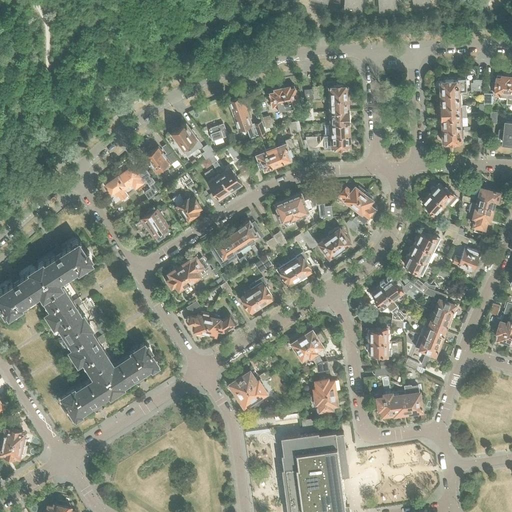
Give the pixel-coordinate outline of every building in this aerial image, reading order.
[(313,0),(328,3),(328,0),(344,0),(344,10),(362,11),(362,0),(378,0),(379,12),(397,10),(396,0),(412,0),(414,8),(432,5),(431,0),(313,0)] [(508,96),(510,74),(503,73),(503,75),(497,75),(497,80),(495,80),(494,87),(495,87),(495,94),(508,96)] [(467,92),(466,79),(458,79),(458,81),(454,81),(454,79),(445,80),(445,81),(440,81),(441,93),(461,92),(462,92),(467,92)] [(348,97),(348,86),(342,86),(342,84),(336,84),(336,80),(327,81),(328,87),(330,87),(330,98),(348,97)] [(298,97),(297,90),(295,90),(294,85),(288,86),(288,84),(282,85),(286,106),(298,104),(297,98),(298,97)] [(286,106),(282,85),(276,87),(276,89),(270,90),(271,95),(270,95),(271,103),(272,103),(274,109),(286,106)] [(462,105),(461,92),(441,93),(441,99),(440,100),(441,103),(442,105),(442,106),(462,105)] [(493,102),(494,96),(492,96),(492,93),(484,93),(484,105),(492,105),(492,102),(493,102)] [(242,96),(229,101),(239,129),(252,125),(242,96)] [(349,110),(348,97),(330,98),(331,111),(349,110)] [(314,119),(313,107),(312,107),(312,100),(306,101),(307,108),(306,108),(306,109),(305,109),(305,111),(305,120),(314,119)] [(462,105),(442,106),(441,106),(441,119),(442,118),(462,118),(462,105)] [(349,123),(350,123),(350,110),(349,110),(331,111),(331,123),(349,123)] [(511,144),(511,113),(510,113),(510,118),(511,118),(511,121),(505,120),(503,130),(499,129),(499,137),(504,138),(504,143),(511,144)] [(273,126),(270,115),(263,117),(266,128),(273,126)] [(463,130),(462,118),(442,118),(442,119),(441,121),(442,124),(443,125),(443,131),(463,130)] [(266,133),(264,127),(262,121),(255,123),(259,136),(266,133)] [(298,131),(296,121),(289,122),(291,133),(298,131)] [(191,129),(186,122),(178,128),(176,128),(174,128),(172,130),(172,133),(178,142),(187,156),(202,146),(195,135),(191,129)] [(350,135),(349,123),(331,123),(331,124),(325,125),(325,135),(332,134),(332,136),(350,135)] [(227,135),(224,124),(209,129),(213,140),(227,135)] [(463,138),(463,130),(443,131),(443,143),(449,143),(449,144),(456,144),(456,142),(461,142),(461,138),(463,138)] [(350,147),(350,135),(332,136),(332,148),(337,148),(338,149),(345,149),(345,147),(350,147)] [(319,148),(316,136),(312,137),(312,136),(306,137),(309,150),(319,148)] [(293,154),(291,148),(294,147),(291,138),(285,140),(286,142),(277,146),(283,162),(285,161),(286,162),(292,160),(291,157),(290,157),(289,156),(293,154)] [(216,153),(209,143),(202,147),(205,151),(202,153),(206,159),(216,153)] [(170,162),(176,157),(167,144),(162,147),(168,155),(166,156),(159,146),(152,151),(151,151),(147,153),(147,155),(146,155),(154,168),(157,172),(170,162)] [(238,153),(235,148),(233,144),(227,147),(234,157),(239,154),(238,153)] [(244,149),(241,144),(235,148),(238,153),(244,149)] [(273,166),(266,150),(264,145),(253,150),(260,168),(264,166),(264,167),(263,168),(264,171),(271,168),(270,167),(273,166)] [(283,162),(277,146),(266,150),(273,166),(277,164),(278,166),(283,164),(282,162),(283,162)] [(209,158),(202,162),(206,169),(213,164),(212,163),(209,158)] [(213,164),(217,170),(222,168),(217,160),(212,163),(213,164)] [(136,188),(143,183),(141,179),(133,167),(125,173),(119,177),(118,176),(106,184),(107,185),(105,186),(110,192),(111,191),(112,192),(114,191),(118,196),(119,196),(122,200),(128,195),(125,190),(133,184),(136,188)] [(241,183),(235,174),(236,172),(234,170),(232,169),(230,167),(224,171),(222,168),(217,170),(220,174),(231,190),(234,188),(235,189),(237,189),(240,187),(241,185),(240,184),(241,183)] [(158,186),(148,172),(143,175),(151,187),(144,192),(149,199),(161,190),(158,186)] [(195,184),(187,172),(180,176),(188,189),(195,184)] [(231,190),(220,174),(209,181),(210,183),(210,185),(212,188),(214,189),(220,198),(221,197),(221,198),(223,198),(226,196),(227,194),(227,193),(231,190)] [(454,193),(446,186),(445,188),(439,183),(435,187),(433,187),(431,189),(431,191),(431,192),(444,204),(448,208),(449,207),(448,207),(457,197),(454,194),(454,193)] [(353,207),(366,191),(359,186),(358,187),(356,186),(351,191),(346,187),(338,197),(344,202),(345,200),(353,207)] [(499,201),(501,192),(481,187),(477,203),(493,208),(495,200),(499,201)] [(369,205),(373,199),(371,198),(372,196),(366,191),(353,207),(360,212),(357,216),(357,215),(353,220),(360,226),(364,222),(365,223),(370,216),(375,209),(369,205)] [(313,207),(317,205),(315,194),(304,198),(301,192),(288,197),(297,218),(303,216),(303,214),(310,211),(310,210),(314,209),(313,207)] [(444,204),(431,192),(430,192),(428,192),(426,195),(426,197),(422,201),(428,206),(427,207),(438,217),(447,207),(444,204)] [(201,208),(194,196),(190,199),(189,198),(184,200),(180,194),(173,199),(176,204),(186,219),(189,218),(190,219),(197,214),(196,213),(199,211),(198,210),(201,208)] [(297,218),(288,197),(275,203),(279,212),(277,213),(280,222),(281,221),(281,222),(282,221),(283,223),(290,220),(290,221),(291,220),(297,218)] [(490,221),(493,208),(477,203),(471,202),(469,211),(474,212),(473,218),(475,219),(473,225),(475,226),(473,231),(482,233),(484,228),(485,228),(487,220),(490,221)] [(169,225),(157,207),(156,208),(154,204),(147,209),(149,212),(142,216),(144,219),(141,221),(146,229),(149,227),(154,235),(156,234),(158,238),(165,234),(163,232),(169,228),(168,226),(169,225)] [(333,217),(332,205),(324,206),(325,214),(326,217),(333,217)] [(360,226),(353,220),(350,218),(346,223),(348,224),(348,225),(356,232),(360,226)] [(253,242),(263,235),(255,222),(252,223),(249,219),(238,226),(239,227),(249,242),(251,245),(255,252),(257,254),(260,259),(264,257),(259,249),(258,249),(253,242)] [(459,227),(460,226),(449,222),(447,228),(458,232),(459,227)] [(351,242),(344,233),(346,232),(342,227),(340,228),(338,226),(328,234),(329,235),(319,243),(330,257),(332,259),(338,254),(336,253),(344,247),(345,249),(351,245),(350,243),(351,242)] [(249,242),(239,227),(233,231),(225,237),(235,252),(237,251),(233,246),(239,243),(241,246),(247,242),(248,243),(249,242)] [(454,240),(457,233),(458,232),(447,228),(444,235),(454,240)] [(312,238),(307,230),(307,229),(301,233),(306,242),(312,238)] [(287,242),(280,231),(273,235),(274,237),(281,246),(287,242)] [(435,243),(438,238),(428,233),(427,234),(421,231),(418,236),(416,237),(415,239),(415,241),(415,242),(435,251),(438,245),(435,243)] [(306,242),(301,233),(293,238),(296,242),(298,241),(301,245),(306,242)] [(467,244),(469,239),(464,236),(457,233),(454,240),(452,243),(460,246),(462,242),(467,244)] [(235,252),(225,237),(224,235),(214,242),(224,259),(230,255),(230,256),(235,252)] [(281,246),(274,237),(266,241),(273,251),(281,246)] [(88,267),(87,265),(93,261),(91,258),(92,258),(91,257),(92,256),(90,252),(88,252),(86,250),(80,240),(79,241),(79,240),(78,240),(77,240),(73,242),(73,244),(72,244),(73,245),(45,263),(44,262),(43,262),(38,264),(39,266),(38,266),(38,267),(53,291),(63,285),(60,280),(78,268),(79,270),(86,266),(87,267),(88,267)] [(428,262),(433,251),(435,252),(435,251),(415,242),(413,247),(411,247),(409,250),(410,252),(410,253),(428,262)] [(478,260),(479,256),(479,255),(480,252),(465,246),(460,258),(455,256),(453,261),(456,263),(473,270),(477,261),(478,260)] [(311,266),(306,259),(308,258),(303,251),(290,260),(302,278),(306,275),(308,273),(312,270),(310,267),(311,266)] [(247,260),(242,252),(237,255),(242,263),(247,260)] [(429,263),(428,262),(410,253),(409,254),(407,254),(406,257),(407,259),(404,264),(411,267),(410,269),(419,274),(423,268),(426,269),(429,263)] [(181,265),(180,265),(191,283),(207,271),(207,270),(210,268),(202,256),(199,258),(197,255),(191,259),(190,258),(185,262),(184,261),(180,264),(181,265)] [(266,268),(273,264),(267,255),(264,257),(260,259),(266,268)] [(266,268),(260,259),(255,263),(261,272),(266,268)] [(302,278),(290,260),(276,269),(281,276),(282,275),(287,282),(288,281),(290,284),(294,281),(297,281),(302,278)] [(220,273),(219,272),(212,261),(210,263),(214,269),(212,270),(216,275),(220,273)] [(191,283),(180,265),(178,266),(178,265),(173,268),(174,269),(169,273),(171,277),(167,279),(172,287),(176,284),(180,290),(191,283)] [(53,291),(38,267),(37,268),(37,267),(36,268),(35,267),(31,269),(31,271),(30,271),(31,272),(20,279),(3,290),(3,289),(2,290),(1,289),(0,289),(0,301),(2,304),(3,307),(2,308),(5,312),(7,312),(7,313),(7,312),(9,315),(15,311),(16,313),(18,312),(16,311),(23,306),(22,305),(34,297),(41,293),(44,297),(53,291)] [(226,271),(221,274),(226,281),(227,281),(231,278),(226,271)] [(251,287),(251,288),(263,306),(267,303),(268,300),(270,299),(271,299),(272,299),(273,297),(272,296),(272,295),(271,295),(270,294),(272,293),(266,284),(265,284),(267,283),(263,276),(249,285),(251,287)] [(406,288),(402,282),(399,284),(398,282),(396,283),(392,278),(387,281),(385,281),(383,282),(383,284),(382,285),(393,299),(406,288)] [(428,287),(430,285),(426,281),(424,283),(418,279),(414,284),(415,285),(424,293),(428,287)] [(232,290),(227,281),(221,285),(226,293),(232,290)] [(87,321),(88,319),(85,315),(84,315),(83,315),(63,285),(53,291),(44,297),(43,298),(50,309),(49,310),(49,311),(47,312),(47,314),(49,318),(51,318),(52,318),(52,319),(52,320),(51,322),(54,326),(56,326),(57,326),(57,327),(59,326),(66,336),(87,322),(87,321)] [(393,299),(382,285),(381,286),(379,285),(377,287),(376,289),(372,293),(376,298),(375,300),(381,308),(393,299)] [(263,306),(251,288),(244,292),(245,293),(241,295),(244,300),(242,301),(248,309),(249,308),(249,309),(249,310),(250,311),(251,311),(252,311),(254,311),(254,310),(255,309),(258,308),(263,306)] [(453,309),(455,304),(452,303),(452,302),(445,299),(444,300),(439,298),(435,311),(453,318),(455,310),(453,309)] [(190,312),(201,305),(197,300),(187,307),(190,312)] [(509,342),(511,333),(511,321),(509,320),(511,309),(511,301),(506,300),(504,307),(506,307),(502,318),(497,332),(500,333),(498,338),(500,339),(500,340),(507,342),(507,341),(509,342)] [(112,330),(97,306),(96,305),(93,307),(109,332),(112,330)] [(449,326),(453,318),(435,311),(430,323),(445,329),(447,325),(447,326),(448,325),(449,326)] [(205,335),(209,315),(198,313),(198,316),(191,314),(189,323),(192,323),(192,324),(196,325),(195,330),(197,331),(196,333),(205,335)] [(210,313),(209,315),(205,335),(214,337),(214,335),(216,335),(217,330),(221,331),(221,330),(224,331),(235,323),(230,315),(222,320),(220,319),(220,316),(218,316),(218,315),(210,313)] [(404,326),(403,322),(403,320),(392,318),(392,325),(404,326)] [(111,359),(92,329),(92,328),(93,327),(90,323),(88,323),(88,322),(88,323),(87,322),(66,336),(72,347),(71,348),(71,349),(70,351),(78,363),(80,362),(80,363),(82,362),(83,363),(84,361),(91,372),(92,372),(101,366),(111,360),(111,359)] [(445,329),(430,323),(425,322),(420,335),(443,343),(446,335),(444,334),(445,329)] [(388,341),(388,327),(377,327),(377,329),(370,329),(370,334),(368,336),(368,339),(370,340),(370,341),(388,341)] [(322,344),(327,340),(321,331),(316,334),(313,329),(302,335),(314,354),(325,347),(322,344)] [(314,354),(302,335),(291,342),(304,361),(314,354)] [(440,350),(443,343),(420,335),(415,346),(420,348),(420,349),(435,355),(437,350),(438,350),(440,350)] [(388,349),(388,341),(370,341),(370,342),(368,344),(368,346),(370,348),(370,353),(377,354),(377,355),(392,355),(392,349),(388,349)] [(124,385),(152,367),(153,367),(154,368),(158,365),(158,364),(158,363),(159,363),(153,353),(151,350),(152,349),(150,345),(148,345),(148,344),(147,345),(145,342),(139,345),(138,344),(137,345),(138,346),(132,351),(133,352),(114,364),(111,360),(101,366),(117,390),(118,389),(118,390),(118,389),(120,390),(124,388),(124,386),(124,385)] [(420,363),(408,358),(405,356),(406,364),(417,369),(420,363)] [(393,366),(392,360),(380,362),(381,368),(393,366)] [(329,370),(328,361),(322,362),(320,363),(317,365),(318,371),(329,370)] [(82,412),(110,394),(110,395),(111,394),(112,395),(116,393),(116,391),(116,390),(117,390),(101,366),(92,372),(95,377),(76,389),(75,387),(69,391),(68,390),(66,390),(67,392),(61,396),(63,399),(63,400),(62,401),(65,405),(67,405),(68,407),(69,407),(75,417),(76,416),(76,417),(78,417),(82,415),(82,413),(82,412)] [(389,374),(388,368),(375,370),(375,376),(389,374)] [(232,382),(231,385),(237,394),(257,381),(250,370),(232,382)] [(313,387),(314,395),(336,392),(335,389),(336,389),(335,381),(334,382),(334,380),(328,381),(328,378),(316,379),(317,387),(313,387)] [(257,381),(237,394),(245,406),(251,402),(254,405),(258,405),(259,405),(259,404),(261,401),(259,397),(267,392),(260,381),(259,379),(257,381)] [(394,413),(391,391),(390,384),(383,385),(385,396),(380,397),(380,394),(377,395),(379,409),(382,409),(383,415),(385,414),(385,415),(392,414),(392,413),(394,413)] [(408,412),(406,393),(405,392),(405,389),(391,391),(394,413),(394,414),(408,412)] [(425,396),(421,393),(420,393),(420,391),(406,393),(408,412),(422,410),(422,407),(423,407),(422,405),(421,400),(422,400),(425,396)] [(338,404),(337,402),(338,401),(337,394),(336,394),(336,392),(314,395),(311,396),(312,403),(316,403),(318,416),(327,414),(327,412),(334,411),(333,404),(338,404)] [(315,425),(314,419),(302,420),(303,427),(315,425)] [(24,436),(25,434),(24,433),(24,432),(23,431),(21,431),(21,429),(10,427),(9,428),(5,427),(3,440),(25,445),(27,437),(24,436)] [(319,431),(297,435),(285,436),(281,437),(284,454),(282,454),(284,468),(282,468),(285,486),(288,511),(350,511),(349,503),(347,503),(346,495),(345,496),(342,476),(350,475),(346,449),(344,431),(336,433),(336,431),(319,433),(319,431)] [(23,453),(25,445),(3,440),(0,451),(0,452),(4,454),(4,455),(15,458),(16,456),(18,457),(19,457),(20,456),(20,455),(21,452),(23,453)] [(61,511),(64,501),(58,500),(56,502),(55,502),(54,506),(49,505),(47,511),(61,511)] [(75,511),(76,511),(71,509),(72,506),(71,505),(70,503),(64,501),(61,511),(75,511)]
